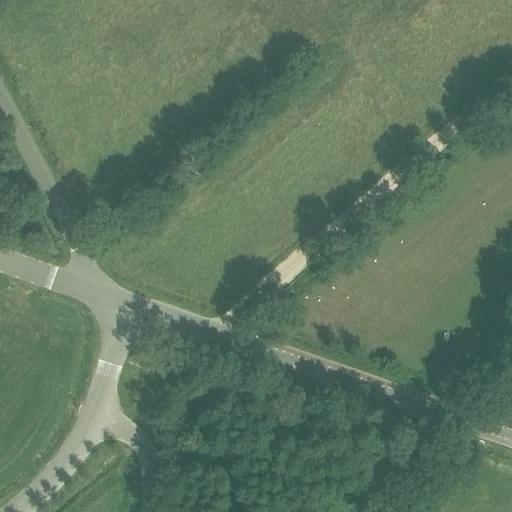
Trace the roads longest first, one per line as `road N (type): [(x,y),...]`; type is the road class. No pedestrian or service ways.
road 1 (tertiary): [(511,434),(99,291)]
road 2 (track): [(210,331),(511,82)]
road 3 (unclassified): [(99,291),(0,93)]
road 4 (unclassified): [(10,511),(143,398)]
